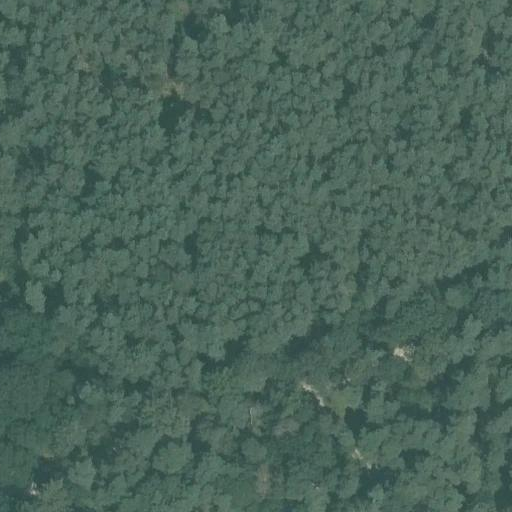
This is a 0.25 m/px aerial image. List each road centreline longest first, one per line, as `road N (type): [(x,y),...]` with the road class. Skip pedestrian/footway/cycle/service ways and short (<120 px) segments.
road 1 (track): [(511,318),(27,483)]
road 2 (unknown): [(309,387),(403,511)]
